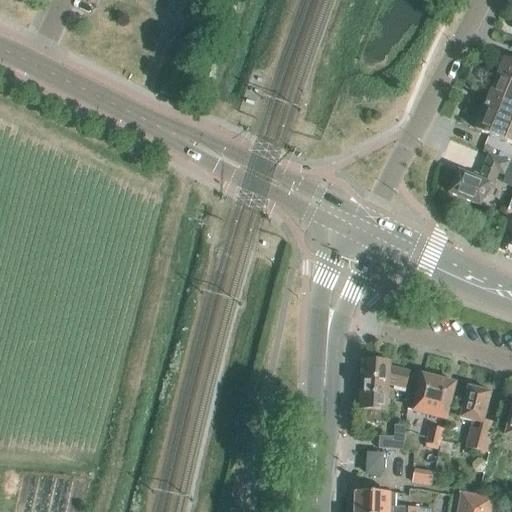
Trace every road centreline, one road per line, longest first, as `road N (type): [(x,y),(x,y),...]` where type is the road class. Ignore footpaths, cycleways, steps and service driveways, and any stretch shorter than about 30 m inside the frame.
road 1 (residential): [(368,228),(38,66)]
road 2 (track): [(100,511),(187,164)]
road 3 (residential): [(368,228),(484,0)]
road 4 (secondary): [(316,511),(329,318)]
road 5 (residential): [(329,318),(511,362)]
road 6 (secondary): [(511,295),(368,228)]
